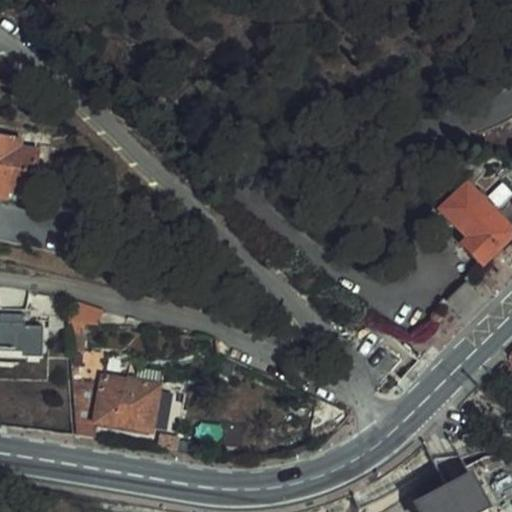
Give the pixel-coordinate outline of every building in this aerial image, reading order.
[(0,198),(7,199),(8,191),(24,194),(29,169),(36,170),(40,149),(22,146),(23,138),(0,133),(0,198)] [(468,234),(459,242),(484,268),(511,242),(511,229),(467,180),(440,203),(468,234)] [(0,347),(27,348),(27,352),(28,352),(46,352),(46,321),(27,321),(27,311),(2,311),(2,314),(2,319),(0,318),(0,347)] [(87,351),(85,320),(69,320),(73,372),(105,377),(109,352),(87,351)] [(0,358),(29,359),(28,352),(27,352),(27,348),(0,347),(0,358)] [(105,377),(73,372),(77,419),(98,422),(105,377)] [(105,377),(98,422),(156,432),(162,387),(105,377)] [(444,478),(450,489),(419,506),(421,511),(486,511),(490,510),(466,466),(444,478)]
